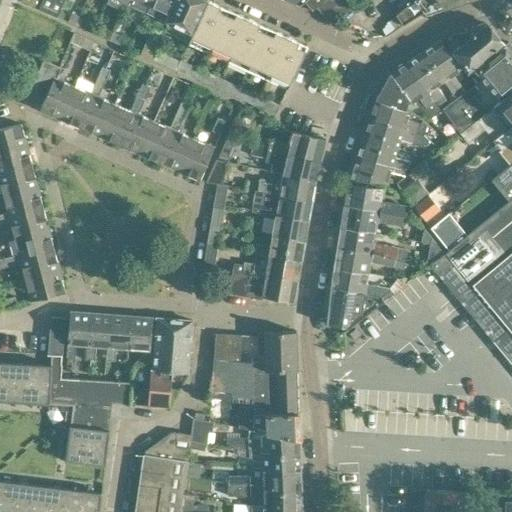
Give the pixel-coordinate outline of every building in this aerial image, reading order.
[(40,9),(43,0),(20,0),(40,9)] [(43,0),(40,9),(57,16),(64,0),(43,0)] [(129,3),(130,0),(109,0),(108,4),(125,12),(129,3)] [(147,12),(152,0),(130,0),(129,3),(147,12)] [(166,21),(175,0),(152,0),(147,12),(158,17),(140,54),(153,59),(157,51),(165,31),(166,32),(170,23),(166,21)] [(187,42),(206,0),(175,0),(166,21),(170,23),(166,32),(187,42)] [(207,51),(227,9),(207,0),(206,0),(187,42),(207,51)] [(317,8),(326,0),(308,0),(305,3),(313,12),(317,8)] [(329,14),(345,0),(326,0),(317,8),(325,18),(329,14)] [(336,22),(353,8),(346,0),(345,0),(329,14),(336,22)] [(414,0),(396,15),(403,24),(427,9),(427,10),(457,0),(414,0)] [(227,60),(247,18),(227,9),(207,51),(227,60)] [(72,13),(68,21),(75,25),(79,17),(72,13)] [(94,33),(98,25),(79,17),(75,25),(94,33)] [(248,70),(267,27),(247,18),(227,60),(248,70)] [(494,49),(502,43),(487,24),(458,34),(444,38),(466,71),(494,49)] [(116,33),(98,25),(94,33),(112,41),(116,33)] [(268,79),(287,37),(267,27),(248,70),(268,79)] [(74,33),(70,41),(90,50),(94,42),(74,33)] [(134,40),(116,33),(112,41),(130,49),(134,40)] [(288,88),(307,46),(287,37),(268,79),(288,88)] [(461,69),(441,40),(424,51),(444,81),(445,80),(455,97),(465,90),(454,74),(461,69)] [(448,102),(438,108),(440,110),(442,108),(461,132),(476,119),(476,118),(511,88),(511,46),(509,42),(497,52),(494,49),(466,71),(467,73),(469,72),(477,82),(474,84),(453,99),(448,102)] [(164,64),(168,56),(157,51),(153,59),(164,64)] [(444,81),(424,51),(407,63),(432,101),(438,108),(448,102),(437,85),(444,81)] [(168,56),(164,64),(176,69),(180,61),(168,56)] [(61,67),(60,67),(43,59),(29,91),(45,98),(40,110),(60,118),(74,86),(57,78),(61,67)] [(180,61),(176,69),(187,75),(191,65),(180,60),(180,61)] [(432,101),(407,63),(390,74),(410,104),(412,103),(417,107),(418,106),(414,101),(420,97),(432,116),(440,110),(438,108),(432,101)] [(198,80),(202,70),(191,65),(187,75),(198,80)] [(110,70),(106,68),(102,67),(97,79),(105,83),(110,70)] [(209,85),(213,75),(202,70),(198,80),(209,85)] [(410,104),(390,74),(376,98),(403,110),(404,109),(409,112),(410,111),(417,107),(412,103),(410,104)] [(220,90),(225,80),(213,75),(209,85),(220,90)] [(98,85),(94,84),(79,78),(75,87),(74,86),(60,118),(80,127),(98,85)] [(100,136),(115,102),(100,96),(105,83),(97,79),(94,84),(98,85),(80,127),(100,136)] [(231,95),(236,85),(225,80),(220,90),(231,95)] [(150,87),(146,86),(142,84),(137,96),(144,100),(150,87)] [(242,100),(247,90),(236,85),(231,95),(242,100)] [(476,119),(461,132),(467,141),(484,127),(493,139),(508,128),(511,125),(511,88),(476,118),(476,119)] [(253,105),(258,95),(247,90),(242,100),(253,105)] [(265,110),(269,100),(258,95),(253,105),(265,110)] [(139,113),(144,100),(137,96),(131,109),(135,111),(120,145),(140,153),(155,120),(139,113)] [(376,97),(369,119),(424,136),(427,125),(408,119),(409,112),(404,109),(403,110),(376,98),(376,97)] [(280,106),(269,100),(265,110),(276,115),(280,106)] [(189,105),(186,103),(182,101),(176,114),(184,118),(189,105)] [(135,111),(131,109),(115,102),(100,136),(120,145),(135,111)] [(180,171),(194,138),(178,131),(184,118),(176,114),(171,127),(174,129),(160,162),(180,171)] [(220,134),(226,120),(218,117),(212,130),(220,134)] [(369,119),(363,138),(398,150),(402,139),(426,147),(428,140),(424,136),(369,119)] [(174,129),(171,127),(155,120),(140,153),(160,162),(174,129)] [(0,151),(27,145),(21,124),(0,129),(0,151)] [(511,125),(508,128),(493,139),(501,149),(511,162),(511,125)] [(320,161),(325,140),(293,132),(290,145),(270,140),(269,146),(256,144),(255,148),(288,156),(288,153),(320,161)] [(227,137),(220,155),(230,158),(237,140),(227,137)] [(200,180),(214,147),(194,138),(180,171),(200,180)] [(396,157),(398,150),(363,138),(357,157),(407,170),(410,161),(396,157)] [(0,174),(32,166),(27,145),(0,151),(0,174)] [(316,176),(320,161),(288,153),(288,156),(255,148),(253,155),(266,158),(265,161),(272,163),(270,170),(283,173),(283,175),(315,181),(316,176)] [(405,176),(407,170),(357,157),(349,180),(387,182),(390,171),(405,176)] [(227,161),(216,159),(207,182),(218,184),(223,184),(227,161)] [(511,162),(492,180),(509,201),(511,198),(511,162)] [(38,187),(32,166),(0,174),(0,184),(3,196),(38,187)] [(312,200),(315,181),(283,175),(280,186),(277,186),(277,185),(264,182),(265,179),(260,179),(257,191),(279,194),(279,195),(312,200)] [(417,178),(401,191),(413,205),(429,193),(417,178)] [(229,186),(223,184),(218,184),(214,203),(225,205),(229,186)] [(384,188),(348,184),(344,204),(380,210),(404,215),(405,204),(381,200),(384,188)] [(43,208),(38,187),(3,196),(7,213),(0,214),(0,222),(9,220),(9,217),(43,208)] [(255,190),(252,210),(255,211),(275,215),(275,214),(308,220),(312,200),(279,195),(279,194),(257,191),(255,190)] [(429,193),(413,205),(426,221),(440,209),(428,194),(429,193)] [(431,264),(430,265),(493,342),(511,364),(511,198),(509,201),(445,253),(445,252),(431,263),(431,264)] [(221,226),(225,205),(214,203),(210,224),(221,226)] [(402,225),(404,215),(380,210),(344,204),(340,226),(376,232),(378,221),(402,225)] [(14,238),(49,229),(43,208),(9,217),(9,220),(14,238)] [(410,210),(406,218),(418,227),(421,224),(410,210)] [(432,227),(449,249),(467,234),(450,213),(432,227)] [(305,241),(308,220),(275,214),(275,215),(272,235),(305,241)] [(218,246),(221,226),(210,224),(207,244),(218,246)] [(374,242),(376,232),(340,226),(337,246),(405,258),(407,249),(374,242)] [(431,243),(432,237),(425,228),(422,241),(431,243)] [(54,250),(49,229),(14,238),(18,254),(5,258),(7,266),(20,262),(20,259),(54,250)] [(301,261),(305,241),(272,235),(270,246),(254,243),(252,252),(256,253),(301,261)] [(431,263),(445,252),(432,237),(431,243),(427,262),(430,263),(431,263)] [(214,268),(218,246),(207,244),(203,266),(214,268)] [(403,269),(405,258),(337,246),(333,266),(369,273),(371,262),(395,266),(394,267),(403,269)] [(60,271),(54,250),(20,259),(20,262),(25,280),(60,271)] [(297,281),(301,261),(256,253),(255,263),(244,262),(244,266),(242,265),(241,270),(250,272),(265,275),(297,281)] [(265,275),(263,287),(248,284),(250,272),(241,270),(242,265),(234,264),(228,293),(262,299),(262,296),(294,302),(297,281),(265,275)] [(367,283),(369,273),(333,266),(331,279),(330,287),(382,296),(389,290),(391,290),(391,288),(367,283)] [(65,292),(60,271),(25,280),(31,301),(65,292)] [(353,325),(394,293),(391,290),(389,290),(382,296),(330,287),(327,324),(353,325)] [(15,296),(1,300),(3,308),(17,304),(15,296)] [(88,346),(91,313),(70,311),(67,356),(75,356),(76,345),(87,346),(88,346)] [(109,348),(111,315),(91,313),(88,346),(87,346),(86,357),(95,358),(96,347),(107,348),(109,348)] [(129,350),(132,316),(111,315),(109,348),(107,348),(106,359),(115,360),(116,348),(129,350)] [(150,351),(153,318),(132,316),(129,350),(150,351)] [(50,317),(50,326),(64,327),(65,318),(50,317)] [(172,372),(176,320),(157,318),(152,370),(172,372)] [(189,373),(192,341),(193,321),(176,320),(172,372),(189,373)] [(49,333),(49,335),(63,336),(64,327),(50,326),(49,333)] [(214,360),(211,391),(232,393),(232,397),(253,398),(253,397),(252,366),(297,365),(296,341),(295,331),(292,331),(257,333),(258,356),(264,355),(265,361),(252,362),(239,361),(214,360)] [(241,335),(216,333),(214,360),(239,361),(241,335)] [(49,340),(49,345),(63,345),(63,336),(49,335),(49,340)] [(49,345),(48,355),(51,355),(61,355),(62,355),(62,356),(63,345),(49,345)] [(51,355),(51,365),(48,404),(73,406),(70,426),(109,431),(112,404),(129,405),(130,383),(78,380),(60,379),(61,366),(60,365),(61,356),(51,355)] [(0,400),(14,401),(17,362),(1,361),(0,367),(0,400)] [(31,403),(34,364),(17,362),(14,401),(31,403)] [(51,365),(34,364),(31,403),(48,404),(51,365)] [(297,394),(297,365),(252,366),(253,397),(266,397),(266,399),(267,399),(297,398),(297,394)] [(169,408),(171,386),(172,372),(152,370),(151,370),(148,406),(169,408)] [(298,413),(297,398),(267,399),(267,414),(298,413)] [(240,406),(239,427),(249,429),(254,430),(299,440),(298,413),(267,414),(254,415),(254,407),(242,406),(240,406)] [(212,439),(214,421),(209,421),(194,418),(191,435),(190,440),(191,440),(206,443),(207,443),(208,439),(212,439)] [(107,447),(109,431),(70,426),(68,442),(107,447)] [(299,459),(299,440),(254,430),(249,429),(248,438),(227,437),(226,447),(237,448),(237,446),(249,448),(299,459)] [(190,448),(191,440),(190,440),(191,435),(174,432),(173,435),(170,435),(147,451),(146,455),(143,454),(134,511),(179,511),(188,460),(190,448)] [(191,440),(190,448),(204,451),(206,443),(191,440)] [(68,442),(66,461),(105,465),(107,447),(68,442)] [(300,478),(299,459),(249,448),(237,446),(237,448),(237,455),(262,459),(262,467),(262,469),(300,478)] [(301,497),(300,478),(262,469),(262,467),(249,467),(249,476),(228,476),(228,484),(238,486),(250,485),(301,497)] [(0,511),(13,511),(17,482),(0,480),(0,511)] [(30,511),(33,484),(17,482),(13,511),(30,511)] [(47,511),(50,486),(33,484),(30,511),(47,511)] [(290,511),(301,511),(301,497),(250,485),(238,486),(228,484),(228,495),(252,497),(252,495),(264,497),(264,505),(264,506),(290,511)] [(63,511),(67,488),(50,486),(47,511),(63,511)] [(80,511),(83,490),(67,488),(63,511),(80,511)] [(461,511),(463,499),(461,499),(462,489),(426,488),(424,511),(461,511)] [(83,490),(80,511),(99,511),(102,492),(83,490)] [(183,495),(179,511),(210,511),(211,507),(192,507),(193,496),(183,495)]
